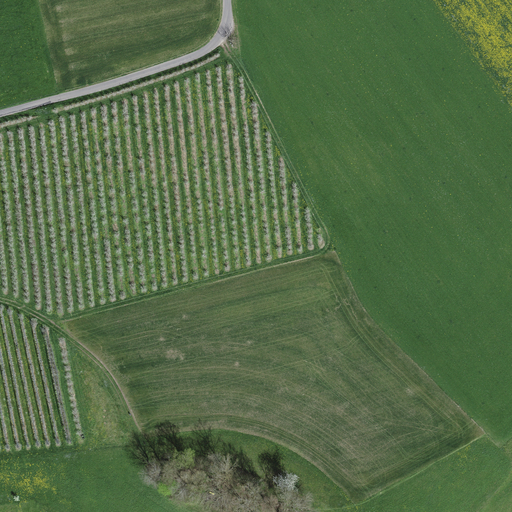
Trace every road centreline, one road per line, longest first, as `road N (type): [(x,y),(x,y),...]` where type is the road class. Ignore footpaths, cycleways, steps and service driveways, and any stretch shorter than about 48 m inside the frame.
road 1 (unclassified): [(226,0),(227,36),(197,58),(0,116)]
road 2 (track): [(0,300),(98,363),(141,436)]
